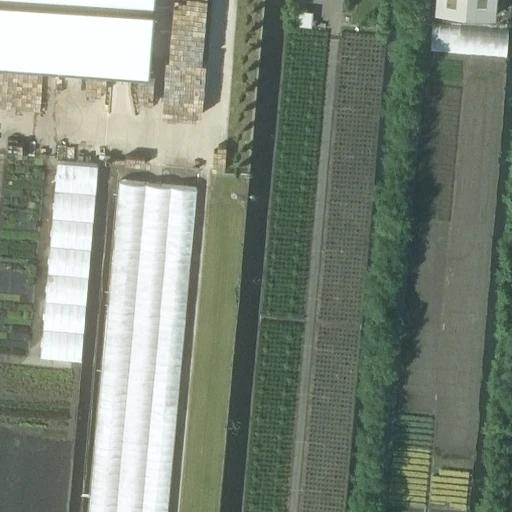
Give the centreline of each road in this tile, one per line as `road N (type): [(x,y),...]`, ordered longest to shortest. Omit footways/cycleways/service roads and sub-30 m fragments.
road 1 (track): [(366,511),(413,20)]
road 2 (track): [(173,511),(205,171)]
